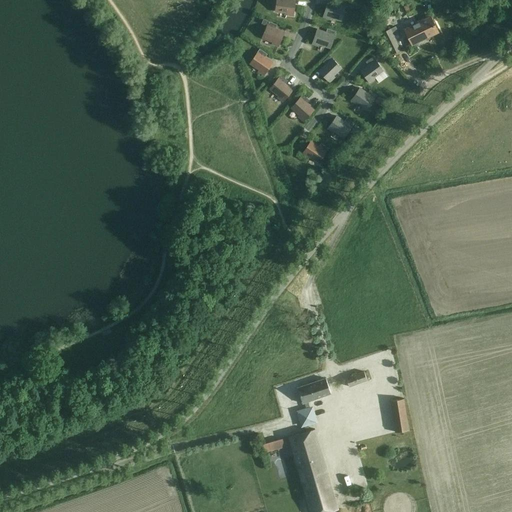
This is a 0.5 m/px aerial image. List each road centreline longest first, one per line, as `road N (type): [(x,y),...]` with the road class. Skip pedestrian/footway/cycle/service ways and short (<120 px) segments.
road 1 (track): [(0,402),(179,346),(192,332),(179,272),(214,224),(243,211),(268,216),(308,254),(239,107),(184,80),(150,0)]
road 2 (unclassified): [(0,494),(88,473),(181,424),(217,386),(308,254),(511,44)]
